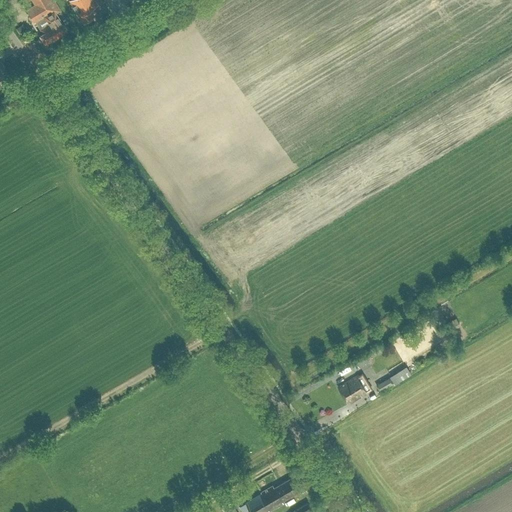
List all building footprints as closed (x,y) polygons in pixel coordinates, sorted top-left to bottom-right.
[(36,21),(41,29),(40,29),(43,32),(39,34),(40,36),(41,39),(43,40),(44,42),(52,37),(53,39),(59,35),(58,34),(64,30),(55,13),(60,10),(53,0),(31,0),(34,4),(25,9),(33,23),(36,21)] [(92,0),(69,0),(83,21),(93,15),(89,8),(95,4),(92,0)] [(0,78),(8,73),(0,59),(0,78)] [(456,317),(445,324),(449,331),(460,325),(456,317)] [(365,367),(374,360),(368,352),(359,359),(365,367)] [(411,373),(407,367),(390,378),(394,384),(411,373)] [(349,404),(367,392),(357,375),(338,387),(349,404)] [(394,384),(390,378),(390,377),(376,384),(379,392),(394,384)] [(243,511),(267,511),(283,503),(282,501),(300,490),(293,476),(274,487),(273,485),(261,492),(261,493),(246,502),(239,505),(243,511)] [(312,511),(308,503),(291,511),(312,511)]
